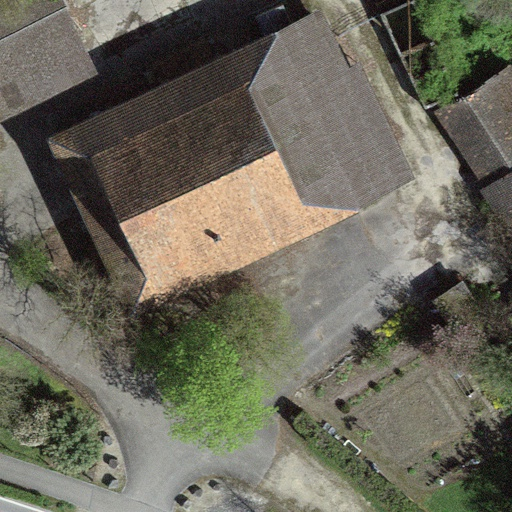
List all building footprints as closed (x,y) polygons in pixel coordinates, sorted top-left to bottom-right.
[(0,0),(0,116),(91,71),(56,0),(0,0)] [(454,96),(410,1),(377,16),(421,111),(454,96)] [(154,66),(164,88),(52,140),(130,306),(390,188),(348,95),(345,96),(311,21),(209,68),(199,46),(154,66)] [(511,79),(506,70),(436,114),(484,190),(481,192),(511,239),(511,79)] [(464,353),(492,335),(458,285),(431,303),(464,353)]
